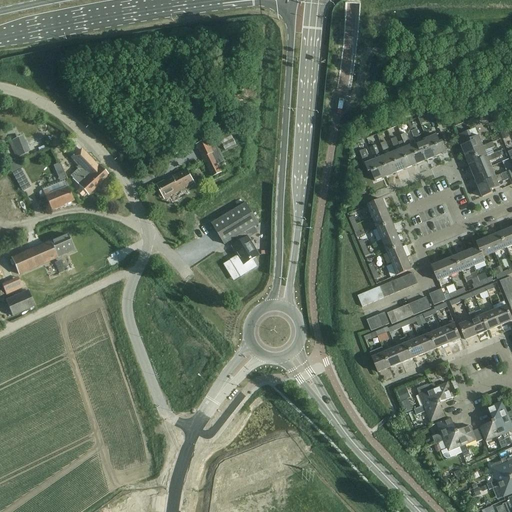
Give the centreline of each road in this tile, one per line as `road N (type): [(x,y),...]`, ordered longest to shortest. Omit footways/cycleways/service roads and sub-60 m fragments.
road 1 (tertiary): [(286,310),(315,0)]
road 2 (tertiary): [(292,0),(270,307)]
road 3 (unclassified): [(145,232),(127,318),(161,407),(192,429)]
road 4 (unclassified): [(0,90),(54,108),(86,135),(113,165),(145,232)]
road 5 (primary): [(0,37),(208,0)]
road 6 (tertiary): [(419,511),(323,403)]
road 7 (residential): [(23,224),(80,211),(145,232)]
